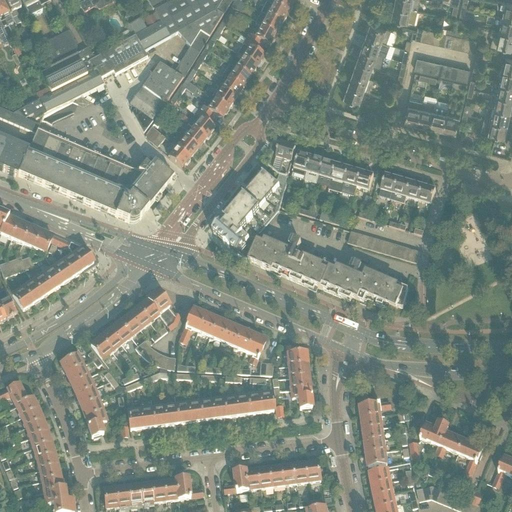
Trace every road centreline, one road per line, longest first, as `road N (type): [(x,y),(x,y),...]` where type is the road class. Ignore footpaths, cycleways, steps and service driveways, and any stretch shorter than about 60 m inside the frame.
road 1 (secondary): [(155,267),(343,350)]
road 2 (secondary): [(356,331),(169,253)]
road 3 (residential): [(450,166),(300,121),(272,105)]
road 4 (secondary): [(139,260),(84,305),(0,353)]
road 5 (tertiary): [(257,126),(244,131),(180,221),(153,245)]
road 6 (tertiary): [(169,253),(257,144),(257,126)]
road 7 (secondary): [(511,346),(423,348),(356,331)]
road 8 (secondary): [(34,352),(99,314),(155,267)]
road 9 (residential): [(420,273),(280,232)]
road 10 (residential): [(84,476),(34,352)]
road 11 (tertiary): [(153,245),(28,205)]
road 12 (residential): [(338,440),(209,463)]
road 13 (residential): [(209,463),(84,476)]
road 14 (tertiary): [(28,205),(139,260)]
